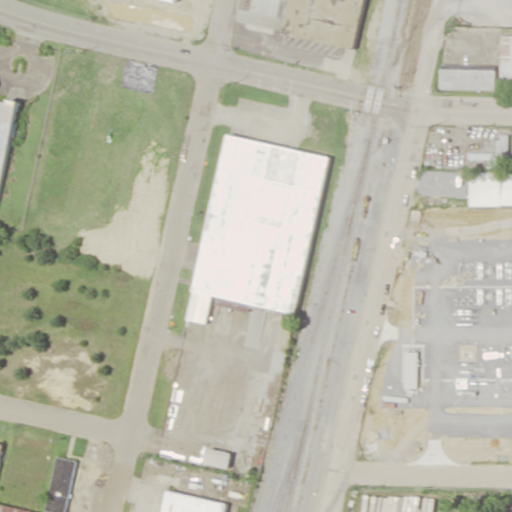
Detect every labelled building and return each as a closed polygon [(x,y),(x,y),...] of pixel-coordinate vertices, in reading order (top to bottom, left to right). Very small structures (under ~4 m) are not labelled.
[(357,48),(366,0),(291,0),(285,34),(357,48)] [(502,76),(511,76),(511,34),(503,34),(502,76)] [(496,89),(497,69),(442,68),(441,88),(496,89)] [(0,197),(19,100),(10,98),(9,101),(0,99),(0,197)] [(330,153),(225,134),(192,319),(210,323),(213,304),(251,311),(244,345),(259,347),(266,307),(300,313),(330,153)] [(500,167),(500,152),(469,151),(469,166),(500,167)] [(511,204),(511,171),(471,171),(471,204),(511,204)] [(413,366),(385,360),(368,436),(396,442),(413,366)] [(415,382),(428,385),(431,372),(418,369),(415,382)] [(207,462),(231,467),(234,452),(210,447),(207,462)] [(66,511),(78,460),(58,455),(46,509),(57,511),(66,511)] [(224,511),(226,501),(166,490),(162,511),(224,511)] [(0,511),(47,511),(0,503),(0,511)]
